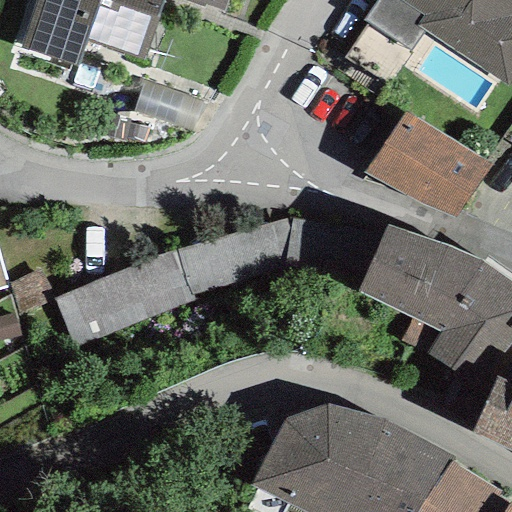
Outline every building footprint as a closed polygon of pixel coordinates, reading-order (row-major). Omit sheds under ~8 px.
[(83,41),(141,60),(159,3),(160,0),(35,0),(28,23),(19,48),(75,66),(83,41)] [(184,0),(220,12),(224,0),(184,0)] [(409,52),(423,32),(507,86),(511,79),(511,0),(373,0),(360,21),(409,52)] [(491,165),(404,113),(364,172),(455,219),(491,165)] [(287,217),(174,251),(192,296),(287,267),(342,276),(354,230),(287,217)] [(480,261),(385,224),(357,292),(411,318),(400,341),(425,356),(440,332),(480,261)] [(174,251),(53,300),(73,350),(194,301),(192,296),(174,251)] [(511,340),(511,283),(480,261),(440,332),(425,356),(473,390),(511,340)] [(41,271),(8,283),(21,314),(53,300),(41,271)] [(0,342),(18,338),(13,314),(0,316),(0,342)] [(470,432),(511,452),(511,384),(495,377),(470,432)] [(303,511),(335,511),(385,420),(331,404),(288,418),(251,486),(303,511)] [(385,420),(335,511),(419,511),(448,459),(450,455),(385,420)] [(501,511),(507,503),(492,494),(495,489),(448,459),(419,511),(501,511)] [(511,511),(511,505),(507,503),(501,511),(511,511)]
